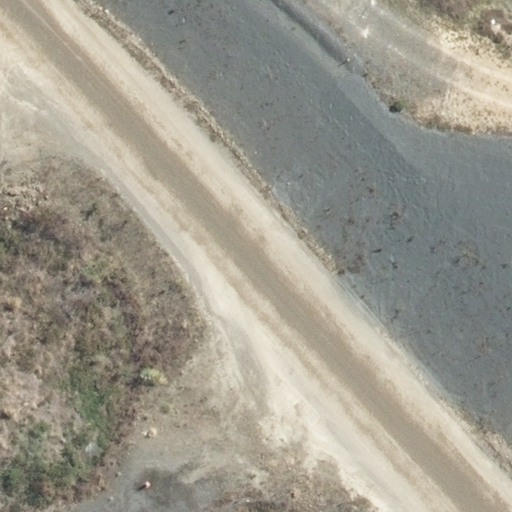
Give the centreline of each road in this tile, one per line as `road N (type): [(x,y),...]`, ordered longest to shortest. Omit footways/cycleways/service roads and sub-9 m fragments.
road 1 (track): [(5,0),(511,498)]
road 2 (track): [(119,511),(340,332)]
